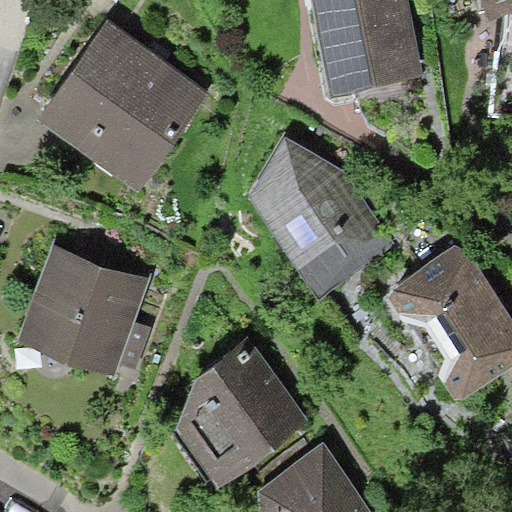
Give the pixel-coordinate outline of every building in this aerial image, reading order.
[(311,0),(330,94),(419,74),(404,0),(311,0)] [(511,0),(483,0),(489,19),(498,18),(487,115),(511,116),(511,0)] [(101,25),(39,111),(81,141),(90,128),(144,167),(197,95),(101,25)] [(342,167),(283,134),(250,194),(320,299),(394,241),(342,167)] [(390,292),(397,304),(402,311),(407,311),(441,361),(439,368),(451,387),(458,387),(511,351),(511,332),(501,316),(496,299),(490,299),(461,252),(449,248),(392,285),(390,292)] [(105,361),(134,282),(54,252),(25,332),(105,361)] [(245,453),(257,470),(298,442),(285,423),(291,419),(240,344),(195,375),(203,386),(188,396),(192,402),(188,405),(191,409),(180,417),(182,419),(187,416),(220,465),(215,469),(217,471),(245,453)] [(310,460),(298,442),(257,470),(255,471),(268,489),(264,492),(265,511),(354,511),(316,456),(310,460)]
